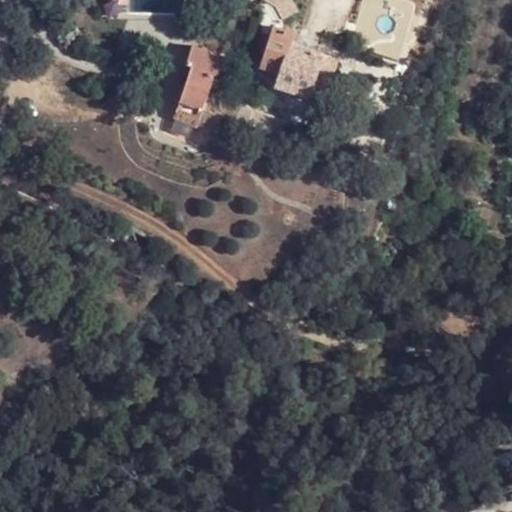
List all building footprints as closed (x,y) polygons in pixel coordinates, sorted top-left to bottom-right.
[(104,0),(105,15),(184,15),(184,0),(104,0)] [(286,0),(282,0),(278,3),(283,8),(284,8),(289,3),(286,0)] [(283,8),(278,3),(270,9),(281,24),(291,16),(284,8),(283,8)] [(294,33),(270,27),(259,68),(279,74),(275,88),(310,98),(322,55),(291,46),(294,33)] [(186,65),(193,67),(214,76),(217,77),(224,58),(194,47),(186,65)] [(203,109),(208,94),(214,76),(193,67),(179,101),(203,109)] [(234,121),(240,105),(208,94),(203,109),(234,121)] [(179,101),(173,117),(196,126),(203,109),(179,101)] [(252,110),(240,105),(234,121),(246,125),(252,110)]
